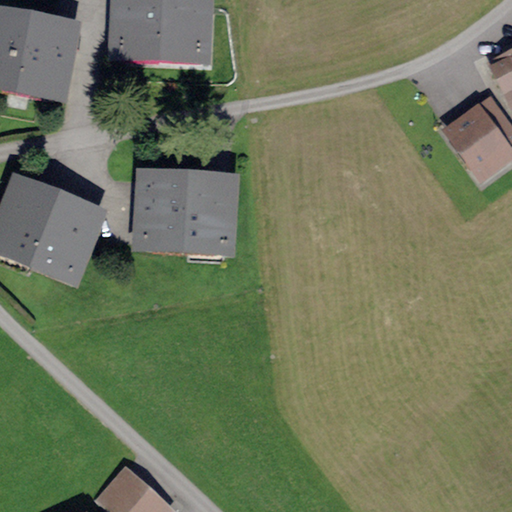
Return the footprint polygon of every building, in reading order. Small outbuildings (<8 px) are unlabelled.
[(203,0),(121,0),(119,55),(201,58),(203,0)] [(0,84),(58,96),(70,34),(0,21),(0,84)] [(511,62),(498,70),(511,97),(511,62)] [(511,142),(511,137),(488,103),(448,132),(483,181),(511,160),(503,149),(511,142)] [(229,188),(146,183),(143,245),(225,250),(225,248),(228,248),(228,244),(225,244),(229,188)] [(0,235),(0,249),(72,278),(95,220),(18,189),(0,235)] [(164,511),(125,476),(103,500),(116,511),(164,511)]
